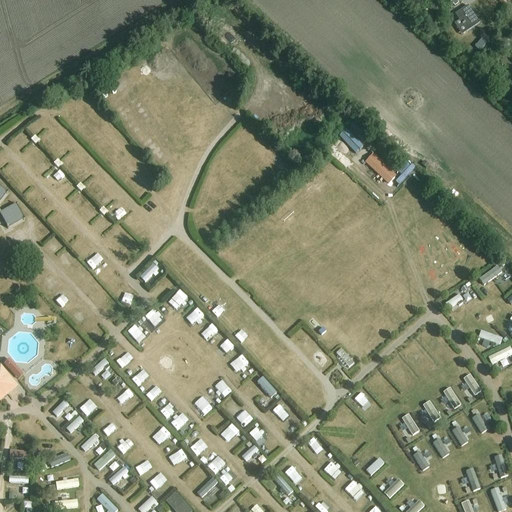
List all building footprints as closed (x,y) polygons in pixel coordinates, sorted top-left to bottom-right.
[(479,24),(467,7),(456,14),(468,32),(479,24)] [(35,137),(31,141),(35,146),(39,142),(35,137)] [(372,155),(365,164),(388,185),(396,177),(372,155)] [(57,161),(53,164),(58,169),(62,166),(57,161)] [(80,184),(76,188),(80,193),(85,189),(80,184)] [(103,208),(99,212),(104,217),(108,213),(103,208)] [(147,283),(160,270),(155,264),(141,277),(147,283)] [(500,266),(494,288),(501,290),(507,268),(500,266)] [(461,295),(446,302),(450,309),(465,302),(461,295)] [(194,330),(205,319),(198,311),(186,322),(194,330)] [(142,338),(146,343),(151,339),(139,324),(130,331),(138,341),(142,338)] [(207,346),(220,336),(212,327),(200,337),(207,346)] [(482,331),(480,338),(501,345),(504,338),(482,331)] [(227,337),(215,348),(222,357),(235,346),(227,337)] [(511,347),(489,357),(493,364),(511,355),(511,347)] [(341,350),(336,355),(348,369),(353,364),(341,350)] [(230,364),(237,371),(248,361),(241,354),(230,364)] [(106,359),(92,370),(96,375),(110,364),(106,359)] [(8,360),(3,365),(18,381),(23,376),(8,360)] [(1,366),(0,366),(0,402),(18,387),(1,366)] [(472,374),(465,378),(476,396),(482,391),(472,374)] [(272,398),(278,393),(265,377),(259,382),(272,398)] [(455,409),(462,405),(452,387),(445,391),(455,409)] [(244,415),(229,399),(222,406),(237,421),(244,415)] [(425,405),(435,422),(442,418),(431,401),(425,405)] [(411,414),(404,418),(413,436),(420,432),(411,414)] [(473,418),(482,434),(489,430),(481,414),(473,418)] [(67,429),(72,434),(85,421),(80,416),(67,429)] [(293,416),(290,418),(295,426),(299,423),(293,416)] [(462,446),(469,442),(460,426),(453,430),(462,446)] [(81,446),(86,452),(101,440),(97,435),(81,446)] [(442,458),(450,455),(442,439),(435,442),(442,458)] [(101,455),(108,447),(104,444),(97,452),(101,455)] [(247,462),(260,450),(255,446),(242,457),(247,462)] [(424,471),(431,467),(421,451),(414,456),(424,471)] [(49,461),(52,468),(71,462),(69,454),(49,461)] [(500,477),(508,476),(505,455),(497,456),(500,477)] [(380,457),(367,470),(373,476),(386,463),(380,457)] [(335,479),(340,474),(330,463),(325,468),(335,479)] [(126,467),(110,481),(114,486),(130,472),(126,467)] [(468,470),(473,491),(481,489),(476,468),(468,470)] [(289,497),(295,493),(281,474),(275,478),(289,497)] [(385,493),(391,499),(406,484),(399,478),(385,493)] [(197,492),(202,498),(209,493),(212,497),(222,489),(214,479),(197,492)] [(57,481),(58,489),(80,488),(80,480),(57,481)] [(499,511),(500,511),(508,509),(500,487),(491,491),(499,511)] [(292,498),(296,503),(301,498),(297,493),(292,498)] [(190,511),(175,494),(165,502),(173,511),(190,511)] [(141,511),(147,511),(158,501),(153,496),(139,509),(141,511)] [(420,500),(407,511),(419,511),(426,506),(420,500)] [(465,511),(474,511),(470,500),(462,503),(465,511)]
